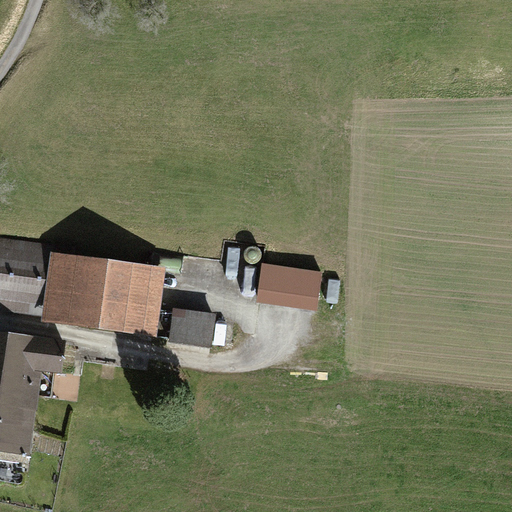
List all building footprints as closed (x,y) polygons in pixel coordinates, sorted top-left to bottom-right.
[(50,244),(0,237),(0,308),(41,313),(49,251),(50,244)] [(41,313),(40,320),(155,335),(164,265),(49,251),(41,313)] [(323,270),(259,263),(254,304),(318,312),(323,270)] [(215,312),(171,307),(167,345),(211,351),(215,312)] [(0,331),(0,422),(30,427),(39,371),(61,374),(66,342),(0,331)] [(0,451),(25,456),(30,427),(0,422),(0,451)]
